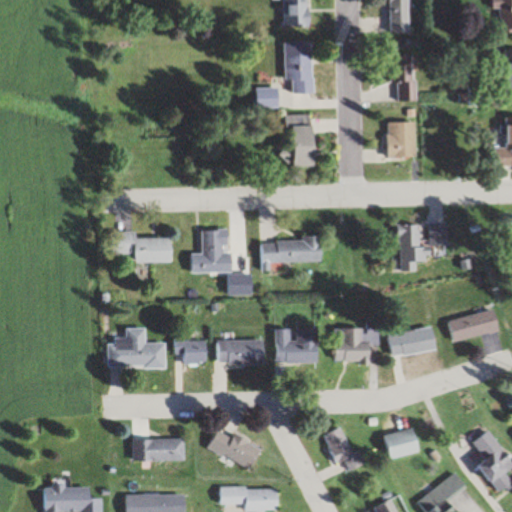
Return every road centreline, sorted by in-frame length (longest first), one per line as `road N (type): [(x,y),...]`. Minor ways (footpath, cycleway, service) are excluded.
road 1 (residential): [(114,406),(384,400),(504,364)]
road 2 (residential): [(116,200),(511,192)]
road 3 (residential): [(352,192),(347,0)]
